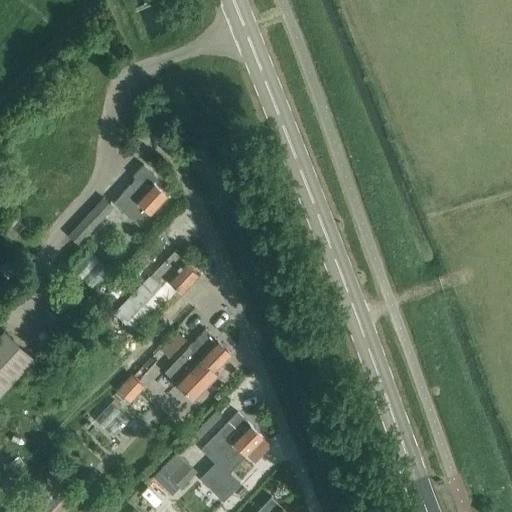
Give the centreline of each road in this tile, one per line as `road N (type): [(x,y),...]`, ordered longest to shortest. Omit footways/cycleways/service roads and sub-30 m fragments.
road 1 (secondary): [(427,511),(237,0)]
road 2 (residential): [(178,180),(315,511)]
